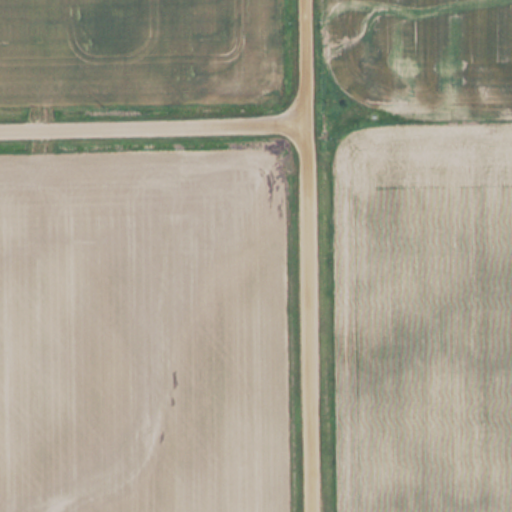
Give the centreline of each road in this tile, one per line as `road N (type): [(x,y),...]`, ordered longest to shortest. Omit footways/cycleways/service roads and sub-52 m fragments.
road 1 (residential): [(303,511),(295,0)]
road 2 (residential): [(297,126),(0,134)]
